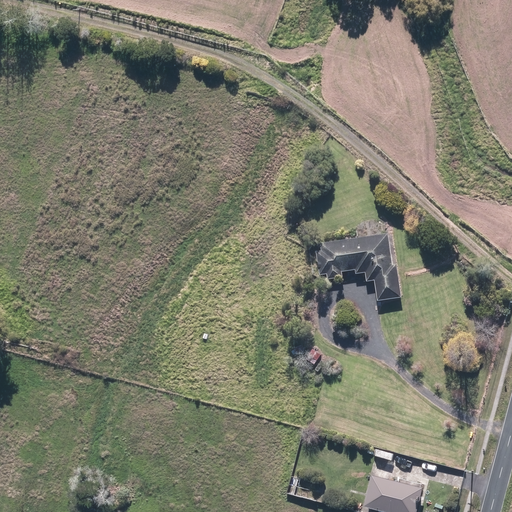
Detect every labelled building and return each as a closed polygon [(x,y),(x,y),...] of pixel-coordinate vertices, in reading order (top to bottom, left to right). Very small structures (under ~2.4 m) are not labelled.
[(378,282),(381,303),(405,299),(400,266),(396,267),(392,236),(324,246),(325,253),(320,254),(324,277),(330,276),(331,281),(347,279),(346,274),(359,272),(359,275),(369,274),(370,283),(378,282)] [(292,351),(294,355),(298,353),(298,354),(306,351),(303,345),(292,351)] [(309,359),(317,364),(323,354),(315,348),(309,359)] [(289,493),(320,501),(325,482),(294,474),(289,493)] [(370,505),(396,511),(421,511),(428,487),(378,474),(370,505)]
